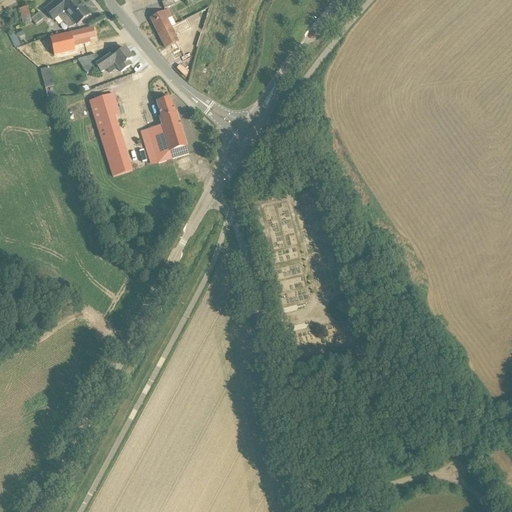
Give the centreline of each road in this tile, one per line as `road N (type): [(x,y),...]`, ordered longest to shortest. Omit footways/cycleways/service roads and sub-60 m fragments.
road 1 (tertiary): [(34,511),(242,139)]
road 2 (tertiary): [(242,139),(174,79),(109,0)]
road 3 (tertiary): [(242,139),(348,0)]
road 4 (track): [(267,360),(290,460),(328,501)]
